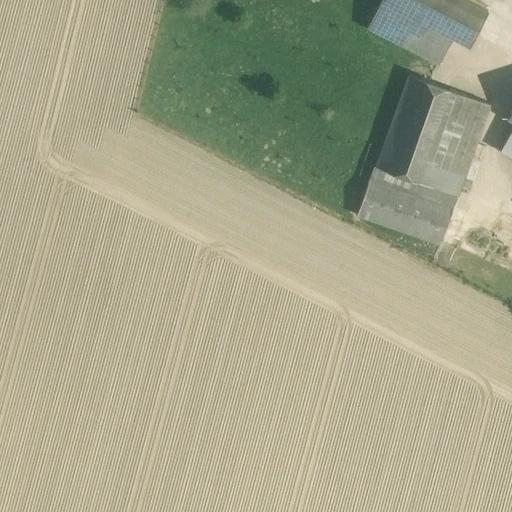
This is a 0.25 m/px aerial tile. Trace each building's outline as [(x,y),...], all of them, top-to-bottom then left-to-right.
[(488,10),(468,0),(380,0),(380,1),(452,37),(469,46),(488,10)] [(452,37),(380,1),(367,27),(438,63),(452,37)] [(489,102),(409,74),(377,165),(457,194),(489,102)] [(457,194),(377,165),(372,179),(452,207),(457,194)] [(372,179),(369,178),(356,214),(439,243),(452,207),(372,179)]
